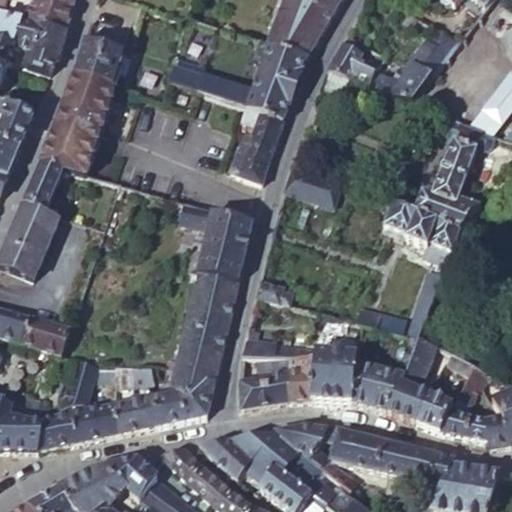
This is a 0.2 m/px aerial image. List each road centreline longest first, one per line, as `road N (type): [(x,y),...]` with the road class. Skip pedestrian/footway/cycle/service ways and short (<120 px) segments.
road 1 (tertiary): [(225,431),(235,344),(280,168),(363,0)]
road 2 (tertiary): [(225,431),(332,420),(511,464)]
road 3 (tertiary): [(90,0),(0,235)]
road 4 (tertiary): [(0,500),(38,474),(225,431)]
